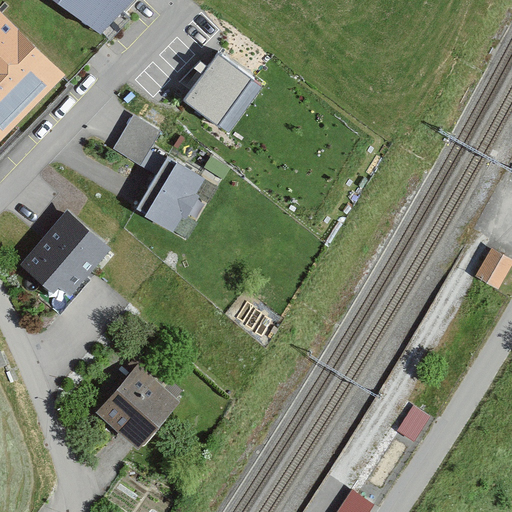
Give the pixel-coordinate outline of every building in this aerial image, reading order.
[(42,14),(32,25),(3,0),(0,0),(0,139),(82,50),(42,14)] [(122,0),(64,0),(102,28),(122,0)] [(249,77),(219,55),(188,97),(218,119),(249,77)] [(114,145),(144,161),(163,124),(133,109),(114,145)] [(201,177),(168,158),(139,208),(173,227),(201,177)] [(106,245),(68,212),(24,262),(62,295),(106,245)] [(511,269),(511,257),(497,249),(481,276),(501,288),(511,269)] [(182,395),(142,363),(104,411),(144,442),(182,395)] [(417,402),(402,426),(417,435),(432,411),(417,402)] [(370,511),(378,499),(353,484),(335,511),(370,511)]
